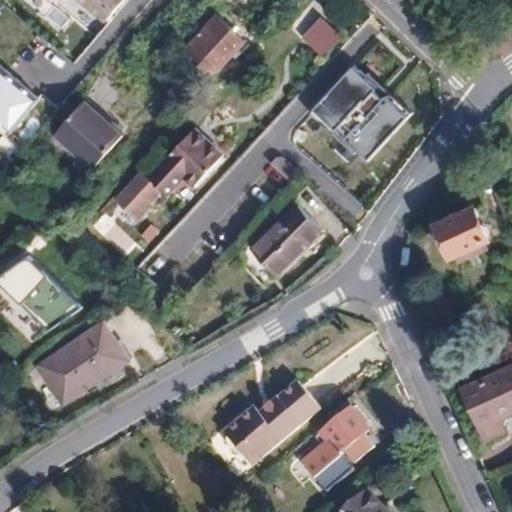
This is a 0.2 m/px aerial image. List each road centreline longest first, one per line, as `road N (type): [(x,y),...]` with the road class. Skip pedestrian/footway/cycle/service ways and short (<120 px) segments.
road 1 (residential): [(0,500),(64,452),(350,282)]
road 2 (residential): [(380,288),(483,511)]
road 3 (residential): [(373,251),(484,91)]
road 4 (residential): [(484,91),(388,0)]
